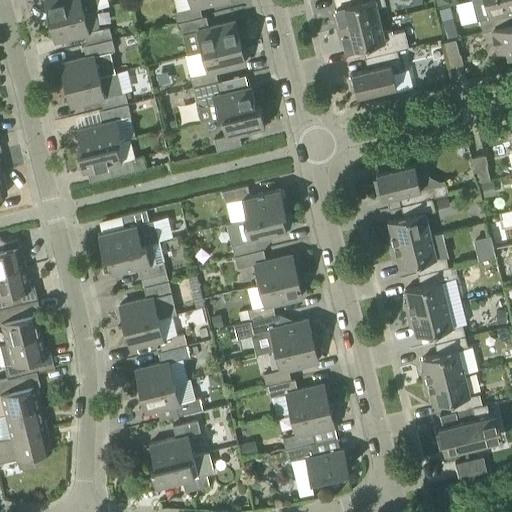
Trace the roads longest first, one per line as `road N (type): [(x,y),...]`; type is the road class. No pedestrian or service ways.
road 1 (residential): [(85,511),(84,353),(0,1)]
road 2 (residential): [(389,505),(308,147)]
road 3 (residential): [(511,99),(308,147)]
road 4 (residential): [(308,147),(270,0)]
